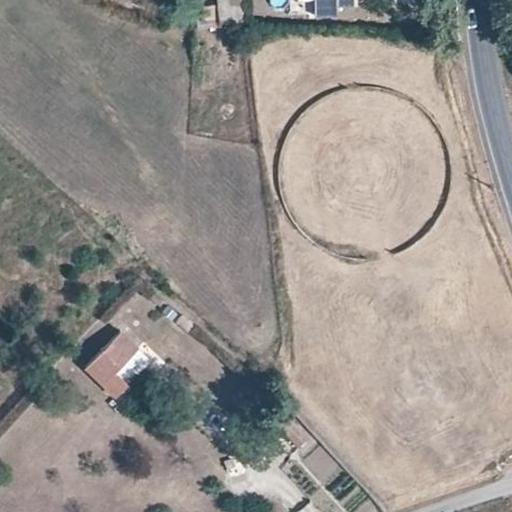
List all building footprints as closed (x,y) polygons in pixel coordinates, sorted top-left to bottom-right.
[(242,0),(221,0),(224,17),(244,15),(242,0)] [(337,3),(336,0),(316,0),(317,20),(337,20),(337,3)] [(219,3),(195,5),(196,20),(221,17),(219,3)] [(192,323),(153,289),(145,297),(184,332),(192,323)] [(137,346),(121,330),(85,367),(102,382),(137,346)] [(118,382),(111,389),(119,397),(126,390),(118,382)] [(7,386),(0,391),(0,409),(15,396),(7,386)] [(312,440),(290,418),(278,429),(301,452),(312,440)]
